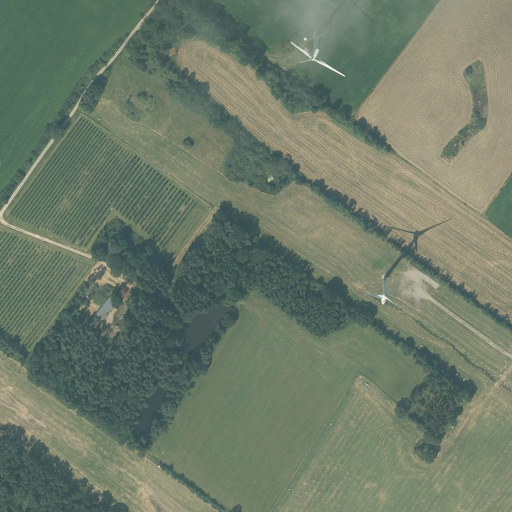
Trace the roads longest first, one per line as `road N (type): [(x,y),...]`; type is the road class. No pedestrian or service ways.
road 1 (track): [(0,222),(87,254),(139,287),(182,281),(249,299),(324,348)]
road 2 (track): [(160,0),(0,214)]
road 3 (track): [(188,0),(266,58),(282,60),(300,46)]
road 4 (track): [(511,372),(411,305)]
